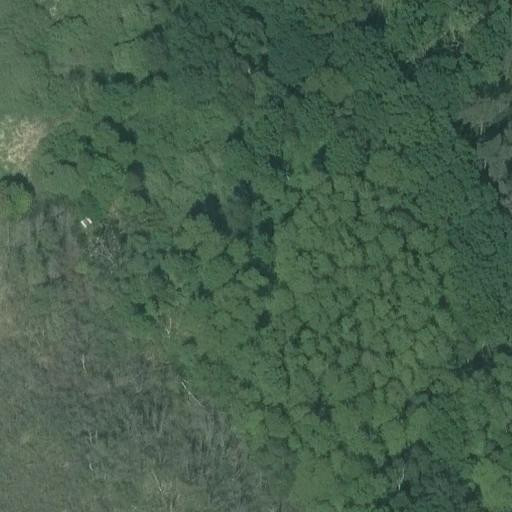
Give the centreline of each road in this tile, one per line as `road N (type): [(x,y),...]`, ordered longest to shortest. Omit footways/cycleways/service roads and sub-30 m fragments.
road 1 (track): [(493,326),(387,142),(276,0)]
road 2 (track): [(511,262),(375,49),(364,0)]
road 3 (track): [(493,326),(427,511)]
road 4 (track): [(511,14),(375,49)]
